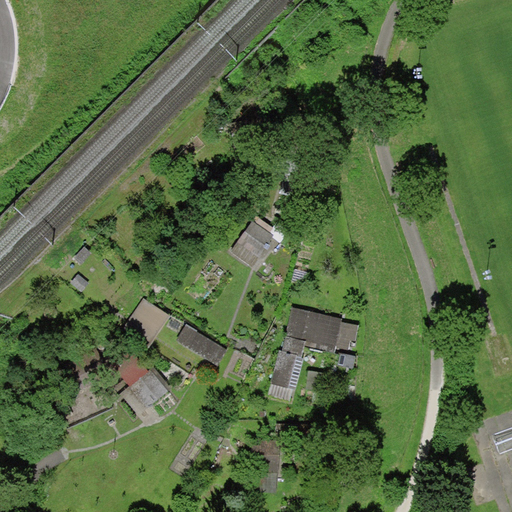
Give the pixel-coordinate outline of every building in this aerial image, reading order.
[(272,237),(252,222),(232,251),(252,265),(272,237)] [(85,248),(76,258),(81,263),(90,253),(85,248)] [(78,275),(72,282),(82,290),(87,283),(78,275)] [(169,316),(144,300),(123,332),(148,348),(169,316)] [(361,325),(294,309),(283,352),(281,351),(270,394),(289,399),(303,344),(334,352),(335,345),(348,348),(350,340),(357,342),(361,325)] [(226,350),(187,326),(178,340),(217,364),(226,350)] [(354,358),(342,355),(340,364),(352,367),(354,358)] [(168,391),(151,370),(127,389),(144,410),(168,391)] [(326,427),(270,426),(270,436),(299,436),(299,445),(325,446),(326,427)] [(254,490),(276,492),(279,443),(256,442),(254,490)]
